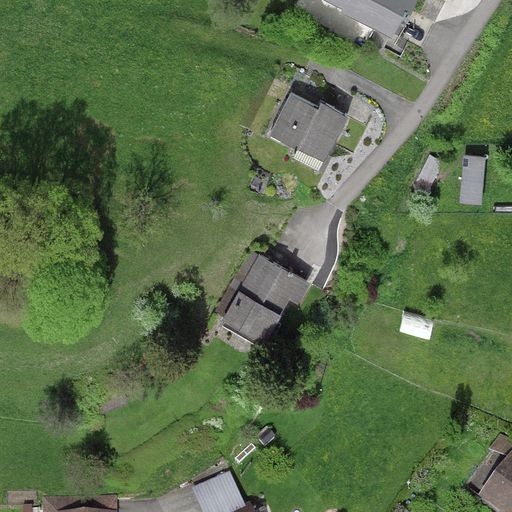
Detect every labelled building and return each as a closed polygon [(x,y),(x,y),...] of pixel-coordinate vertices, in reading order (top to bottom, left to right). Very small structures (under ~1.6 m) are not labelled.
[(327,0),(342,7),(340,11),(383,32),(396,5),(403,9),(407,0),(327,0)] [(291,158),(318,171),(346,116),(324,105),(321,111),(289,94),(268,135),(293,147),(291,150),(294,151),(291,158)] [(286,297),(294,302),(305,283),(290,274),(291,271),(288,269),(286,272),(259,257),(224,319),(261,340),(286,297)] [(511,511),(511,459),(482,499),(500,511),(511,511)] [(246,511),(247,511),(244,511),(243,511),(233,489),(205,501),(210,511),(246,511)]
